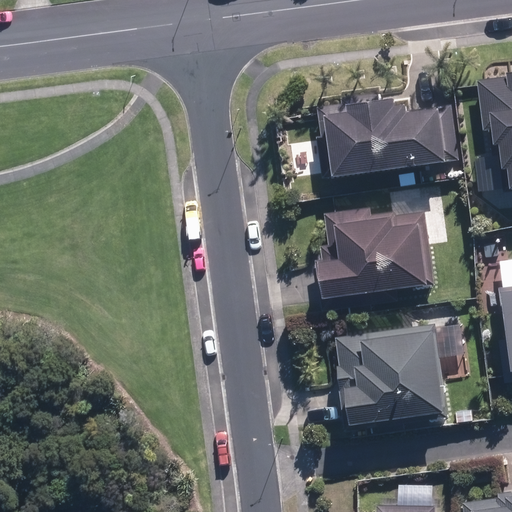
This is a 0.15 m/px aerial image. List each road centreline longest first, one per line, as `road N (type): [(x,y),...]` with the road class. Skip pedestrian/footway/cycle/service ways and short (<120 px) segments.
road 1 (residential): [(259,511),(192,21)]
road 2 (residential): [(0,47),(192,21)]
road 3 (residential): [(192,21),(372,0)]
